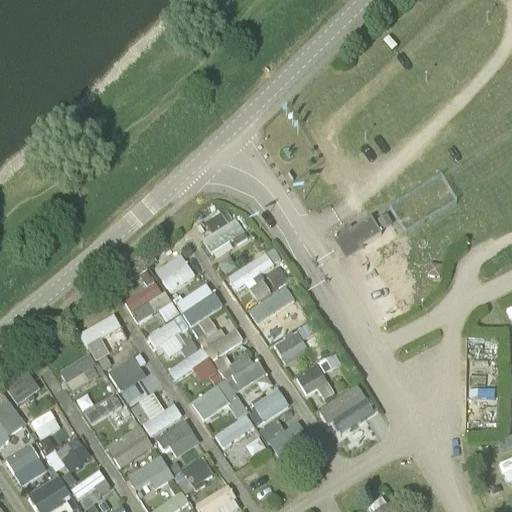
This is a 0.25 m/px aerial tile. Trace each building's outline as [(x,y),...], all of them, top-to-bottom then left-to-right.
[(219,212),(202,221),(208,232),(225,223),(219,212)] [(347,258),(381,236),(370,220),(336,241),(347,258)] [(212,263),(231,253),(225,241),(240,233),(234,221),(199,240),(212,263)] [(269,249),(225,277),(233,289),(277,262),(269,249)] [(165,295),(191,278),(177,256),(151,272),(165,295)] [(120,302),(151,283),(145,273),(114,292),(120,302)] [(252,303),(266,293),(259,282),(244,292),(252,303)] [(171,305),(177,315),(143,338),(152,352),(157,348),(165,359),(179,349),(172,338),(218,308),(201,284),(171,305)] [(131,325),(166,308),(154,285),(120,302),(131,325)] [(247,313),(260,331),(285,313),(272,295),(247,313)] [(111,315),(75,335),(90,363),(107,353),(99,338),(111,332),(118,344),(125,340),(111,315)] [(233,332),(206,348),(212,359),(239,343),(233,332)] [(280,365),(306,353),(296,333),(271,344),(280,365)] [(171,382),(205,361),(198,350),(164,371),(171,382)] [(56,373),(67,393),(96,377),(84,356),(56,373)] [(246,356),(219,373),(232,394),(259,378),(246,356)] [(330,356),(316,362),(321,374),(335,367),(330,356)] [(103,373),(114,393),(141,378),(129,358),(103,373)] [(222,358),(210,364),(216,375),(227,370),(222,358)] [(315,366),(291,378),(300,396),(313,389),(318,398),(329,392),(315,366)] [(24,373),(0,389),(12,407),(36,391),(24,373)] [(129,386),(117,394),(123,405),(135,397),(129,386)] [(191,404),(203,421),(225,405),(213,388),(191,404)] [(353,388),(313,409),(325,432),(365,412),(353,388)] [(275,389),(247,408),(259,426),(287,407),(275,389)] [(79,413),(91,408),(85,395),(73,400),(79,413)] [(111,396),(80,414),(87,426),(118,407),(111,396)] [(225,406),(234,421),(244,415),(235,399),(225,406)] [(5,402),(0,404),(0,443),(22,430),(5,402)] [(169,405),(147,419),(138,403),(128,409),(144,438),(177,419),(169,405)] [(42,415),(27,422),(37,440),(51,433),(42,415)] [(220,450),(250,429),(242,416),(212,437),(220,450)] [(166,448),(176,460),(198,442),(181,420),(153,443),(161,452),(166,448)] [(269,453),(300,436),(293,423),(279,430),(274,421),(257,431),(269,453)] [(251,432),(226,448),(237,465),(262,448),(251,432)] [(511,437),(498,444),(502,453),(511,448),(511,437)] [(55,477),(85,456),(73,438),(43,458),(55,477)] [(114,470),(132,460),(120,439),(102,449),(114,470)] [(1,463),(11,477),(34,460),(24,446),(1,463)] [(130,492),(146,482),(151,491),(169,481),(156,458),(122,477),(130,492)] [(506,482),(511,480),(511,458),(500,462),(506,482)] [(170,477),(182,494),(209,476),(197,459),(170,477)] [(99,472),(66,487),(77,509),(110,494),(99,472)] [(30,511),(44,511),(66,500),(54,478),(22,496),(30,511)] [(222,486),(190,506),(193,511),(229,511),(235,508),(222,486)] [(147,511),(172,511),(184,504),(176,493),(147,511)]
